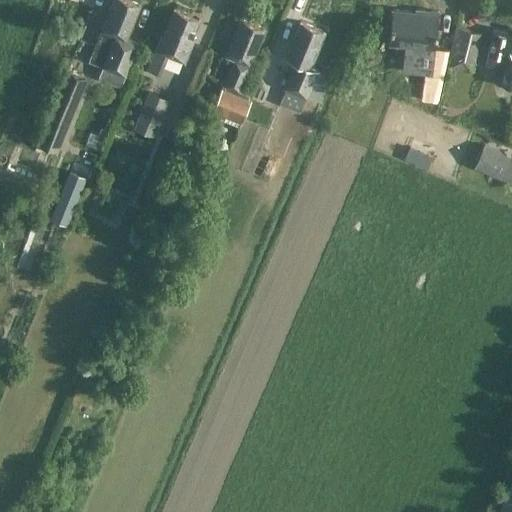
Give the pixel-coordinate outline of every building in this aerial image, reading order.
[(111,0),(100,29),(94,44),(107,49),(102,65),(124,74),(137,42),(125,38),(139,3),(130,0),(111,0)] [(159,35),(153,50),(145,67),(158,73),(166,55),(183,62),(194,34),(192,33),(199,18),(173,7),(162,35),(159,35)] [(391,9),(387,43),(421,47),(418,72),(429,73),(431,73),(430,84),(429,88),(432,88),(438,89),(440,89),(448,49),(434,48),(438,11),(415,8),(415,11),(391,9)] [(233,58),(222,84),(209,114),(238,127),(250,99),(247,97),(248,95),(238,91),(264,28),(239,18),(224,55),(233,58)] [(292,61),(282,87),(284,88),(303,95),(305,96),(308,90),(316,71),(316,69),(309,66),(324,30),(299,20),(284,57),(292,61)] [(471,70),(481,32),(458,27),(449,65),(471,70)] [(511,27),(508,27),(507,31),(492,28),(484,63),(502,67),(498,83),(511,85),(511,27)] [(87,77),(65,68),(35,141),(57,149),(87,77)] [(201,90),(193,88),(190,98),(198,101),(201,90)] [(296,111),(303,95),(284,88),(277,103),(296,111)] [(152,136),(168,99),(148,91),(133,128),(152,136)] [(304,97),(299,112),(316,118),(321,102),(304,97)] [(446,118),(450,107),(439,104),(435,114),(446,118)] [(511,182),(511,156),(483,144),(474,166),(511,182)] [(85,177),(74,173),(55,220),(66,224),(85,177)] [(136,235),(125,261),(146,270),(157,244),(136,235)]
